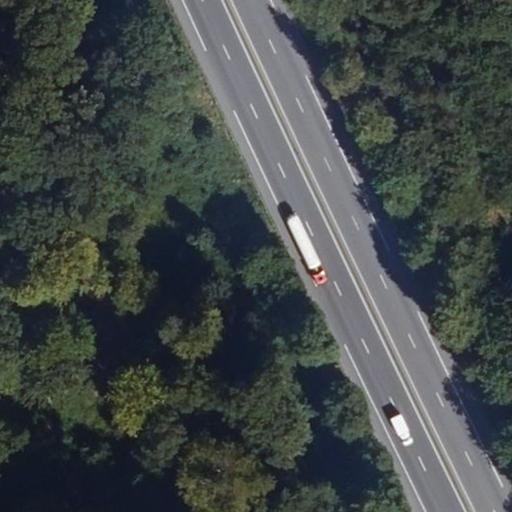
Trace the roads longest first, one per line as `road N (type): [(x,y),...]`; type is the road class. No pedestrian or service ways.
road 1 (motorway): [(201,0),(445,511)]
road 2 (motorway): [(494,511),(250,0)]
